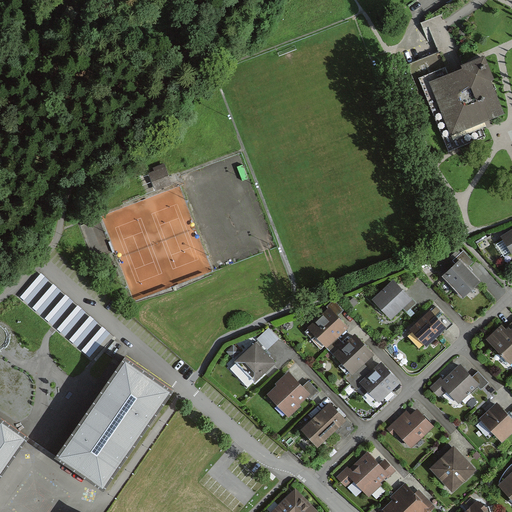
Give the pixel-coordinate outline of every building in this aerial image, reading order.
[(443,14),(420,24),(428,41),(432,39),(438,53),(407,67),(421,101),(425,99),(446,152),(483,137),(478,124),(503,114),(490,84),(493,82),(480,52),(464,60),(443,14)] [(173,181),(166,161),(151,166),(154,172),(149,173),(153,187),(173,181)] [(511,231),(500,238),(511,260),(511,259),(511,231)] [(478,284),(458,261),(440,277),(460,300),(478,284)] [(112,334),(42,273),(20,297),(90,359),(112,334)] [(410,302),(391,282),(374,298),(393,318),(410,302)] [(309,325),(328,345),(349,324),(331,305),(309,325)] [(447,330),(430,312),(409,332),(426,350),(447,330)] [(507,366),(511,361),(511,329),(508,333),(506,330),(504,332),(500,327),(484,341),(507,366)] [(375,353),(356,333),(335,353),(354,373),(375,353)] [(257,340),(236,359),(256,380),(277,361),(257,340)] [(128,353),(56,455),(102,487),(173,385),(128,353)] [(402,381),(383,360),(362,380),(381,401),(402,381)] [(449,388),(461,401),(482,382),(464,362),(444,380),(442,377),(431,386),(440,396),(449,388)] [(270,394),(290,415),(301,405),(300,403),(311,392),(290,371),(276,384),(278,386),(270,394)] [(455,409),(460,405),(448,391),(444,396),(455,409)] [(331,400),(302,428),(319,446),(349,418),(331,400)] [(511,422),(495,406),(482,418),(504,440),(511,432),(511,422)] [(408,410),(388,428),(394,434),(398,430),(413,446),(436,425),(419,407),(412,414),(408,410)] [(0,477),(30,435),(0,414),(0,477)] [(443,457),(433,466),(455,490),(478,469),(456,445),(454,447),(451,444),(440,454),(443,457)] [(349,467),(339,476),(348,485),(355,479),(370,495),(384,482),(383,481),(391,474),(380,462),(370,452),(351,469),(349,467)] [(503,483),(502,483),(511,494),(511,465),(501,481),(503,483)] [(395,499),(385,509),(387,511),(429,511),(436,506),(420,490),(417,493),(408,483),(393,497),(395,499)] [(273,511),(318,511),(320,511),(296,488),(273,511)] [(494,511),(481,497),(465,511),(494,511)]
